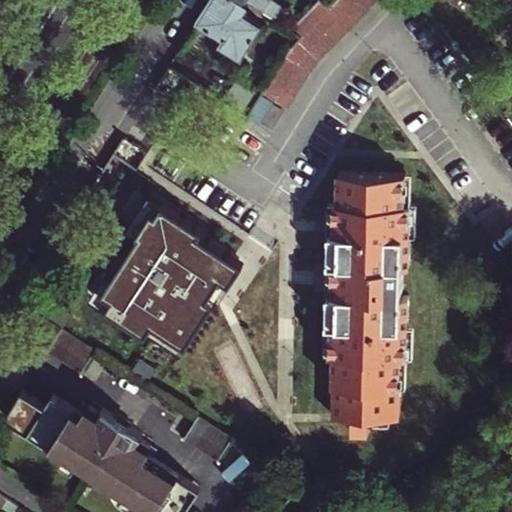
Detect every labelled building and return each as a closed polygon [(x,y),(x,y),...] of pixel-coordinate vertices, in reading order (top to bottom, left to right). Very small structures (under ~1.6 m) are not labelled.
[(229,34),(225,40),(245,53),(266,21),(247,9),(251,1),(249,0),(212,0),(202,17),(212,23),(229,34)] [(249,0),(251,1),(281,20),(289,8),(275,0),(249,0)] [(337,0),(331,7),(321,1),(295,28),(305,35),(293,47),(264,93),(289,109),(316,67),(379,0),(337,0)] [(208,29),(225,40),(229,34),(212,23),(208,29)] [(251,115),(264,93),(241,78),(227,100),(251,115)] [(276,103),(266,118),(275,123),(286,109),(276,103)] [(340,354),(339,414),(358,415),(357,430),(375,430),(375,422),(375,414),(397,415),(404,415),(405,355),(411,355),(412,323),(412,295),(407,295),(407,263),(414,263),(414,235),(415,203),(409,203),(409,172),(343,169),(342,202),(337,202),(337,231),(333,231),(333,264),(336,264),(335,293),(332,293),(331,322),(335,323),(334,353),(340,354)] [(114,295),(108,305),(182,353),(217,298),(212,293),(226,275),(233,279),(246,259),(202,231),(205,227),(151,191),(129,226),(140,232),(104,289),(114,295)] [(49,352),(72,366),(83,373),(97,350),(63,329),(49,352)] [(51,452),(65,461),(70,455),(80,461),(105,480),(117,488),(114,492),(140,507),(143,503),(157,511),(186,511),(203,486),(156,456),(161,451),(141,439),(144,433),(132,426),(114,414),(105,409),(101,413),(83,402),(80,406),(56,391),(46,405),(23,391),(7,417),(55,448),(51,452)] [(114,414),(132,426),(136,420),(118,409),(114,414)] [(375,414),(375,422),(397,423),(397,415),(375,414)] [(186,439),(220,460),(235,438),(200,415),(186,439)] [(70,455),(65,461),(76,468),(80,461),(70,455)] [(117,488),(105,480),(101,485),(114,492),(117,488)] [(16,511),(21,505),(0,491),(0,511),(16,511)]
